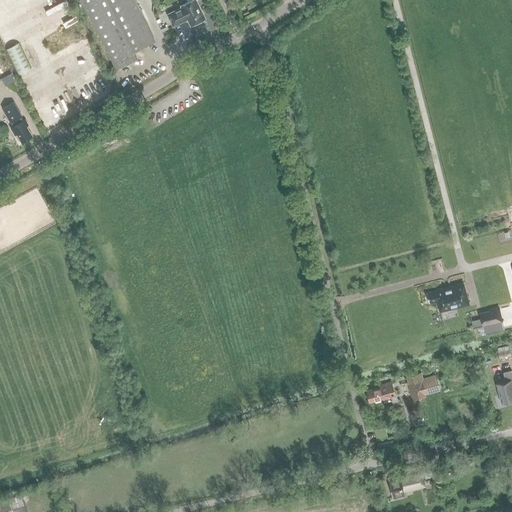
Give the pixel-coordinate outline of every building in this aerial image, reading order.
[(134,52),(155,42),(135,0),(81,0),(116,70),(137,59),(134,52)] [(190,25),(205,18),(195,0),(191,0),(181,6),(181,7),(167,14),(173,26),(187,19),(190,25)] [(6,48),(19,73),(31,67),(17,42),(6,48)] [(56,91),(52,94),(58,104),(62,102),(56,91)] [(3,108),(11,122),(12,121),(15,126),(11,128),(15,135),(17,134),(21,142),(32,136),(26,126),(28,125),(25,120),(23,121),(20,117),(22,116),(14,102),(3,108)] [(435,292),(426,294),(429,303),(437,301),(440,312),(469,305),(466,292),(465,292),(463,284),(435,291),(435,292)] [(483,327),(502,322),(499,309),(480,314),(483,327)] [(511,355),(509,346),(497,349),(499,358),(511,355)] [(511,400),(511,373),(511,370),(503,372),(505,381),(496,383),(501,403),(511,400)] [(407,378),(413,400),(426,397),(425,394),(439,390),(436,378),(422,382),(420,374),(407,378)] [(366,391),(369,403),(383,399),(383,400),(396,396),(392,382),(379,386),(380,388),(366,391)] [(387,437),(385,429),(374,431),(376,439),(387,437)] [(394,445),(393,439),(377,443),(378,449),(394,445)] [(421,466),(425,479),(434,477),(432,472),(438,470),(436,462),(421,466)] [(389,481),(393,498),(404,496),(403,491),(423,487),(420,474),(389,481)] [(25,511),(21,499),(10,502),(13,511),(25,511)]
